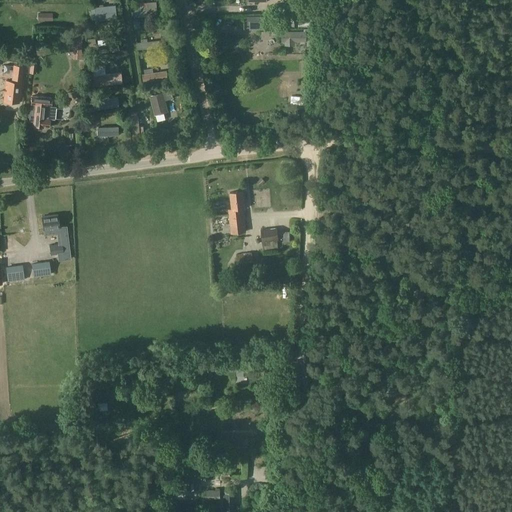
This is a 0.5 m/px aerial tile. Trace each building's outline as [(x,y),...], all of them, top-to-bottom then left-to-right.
[(133,9),(134,17),(158,15),(158,8),(156,8),(155,2),(147,3),(148,8),(144,8),(144,5),(138,6),(138,9),(133,9)] [(94,9),(90,10),(91,20),(95,20),(115,18),(114,6),(102,7),(99,8),(94,8),(94,9)] [(299,6),(298,26),(316,26),(316,7),(299,6)] [(269,24),(268,21),(268,16),(247,17),(247,25),(249,25),(249,30),(264,29),(264,24),(269,24)] [(272,19),(272,34),(279,34),(280,34),(280,32),(280,26),(280,18),(272,19)] [(287,26),(280,26),(280,32),(282,32),(282,41),(285,41),(285,44),(294,44),(294,41),(305,41),(307,41),(307,43),(314,43),(314,29),(304,29),(304,32),(303,32),(287,32),(287,26)] [(137,42),(138,50),(165,47),(164,37),(161,37),(161,40),(148,41),(148,38),(141,39),(141,42),(137,42)] [(67,40),(67,47),(73,47),(73,57),(78,57),(78,40),(67,40)] [(234,49),(239,53),(244,46),(239,42),(234,49)] [(92,46),(92,53),(119,51),(119,44),(92,46)] [(5,81),(3,101),(18,103),(22,67),(13,66),(12,82),(5,81)] [(166,70),(143,74),(144,81),(167,78),(166,70)] [(91,77),(93,87),(122,83),(121,73),(91,77)] [(168,112),(163,92),(150,96),(155,115),(168,112)] [(27,114),(27,117),(29,117),(28,121),(33,122),(32,126),(33,126),(33,129),(41,130),(41,127),(48,127),(48,119),(54,120),(56,107),(50,106),(51,98),(31,96),(30,104),(29,114),(27,114)] [(97,103),(93,103),(94,110),(118,107),(117,97),(97,100),(97,103)] [(80,122),(80,131),(86,131),(88,131),(88,122),(89,122),(89,112),(86,112),(83,112),(83,122),(80,122)] [(138,113),(130,114),(131,116),(133,141),(140,140),(148,139),(147,131),(143,131),(142,126),(139,127),(138,116),(138,113)] [(181,126),(172,128),(174,136),(184,133),(181,126)] [(230,193),(231,209),(228,209),(231,233),(247,232),(242,191),(230,193)] [(57,215),(41,217),(44,235),(59,233),(61,244),(60,244),(61,253),(69,252),(66,226),(58,227),(57,215)] [(276,228),(261,230),(262,242),(277,240),(278,240),(276,228)] [(277,240),(262,242),(263,249),(278,247),(277,240)] [(58,244),(49,245),(50,255),(57,254),(60,254),(58,244)] [(252,253),(236,255),(237,265),(252,263),(252,253)] [(36,264),(31,264),(33,276),(50,274),(49,264),(36,266),(36,264)] [(16,281),(14,265),(6,266),(8,282),(16,281)] [(249,373),(249,360),(237,361),(237,364),(230,364),(230,370),(237,370),(237,373),(249,373)] [(210,373),(210,365),(193,365),(193,373),(210,373)] [(108,403),(98,403),(98,412),(108,411),(108,403)] [(187,471),(183,471),(183,491),(200,491),(199,478),(213,478),(212,461),(212,456),(198,456),(198,461),(198,465),(194,465),(194,461),(194,457),(187,457),(187,461),(187,471)] [(220,490),(205,490),(205,500),(220,499),(220,490)]
